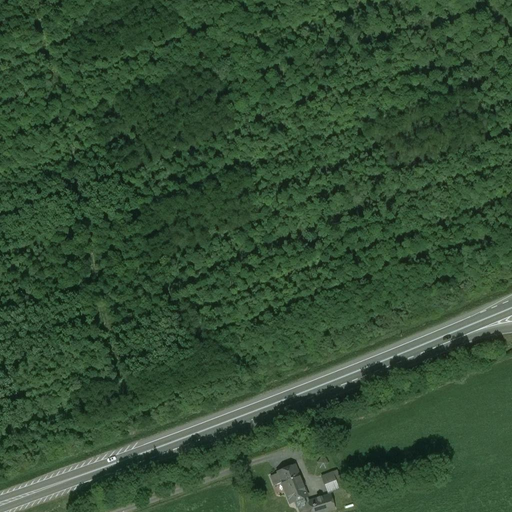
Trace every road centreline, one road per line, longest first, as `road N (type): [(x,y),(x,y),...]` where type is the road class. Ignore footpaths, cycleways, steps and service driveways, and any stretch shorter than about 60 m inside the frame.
road 1 (trunk): [(511,304),(0,498)]
road 2 (trunk): [(0,510),(467,333)]
